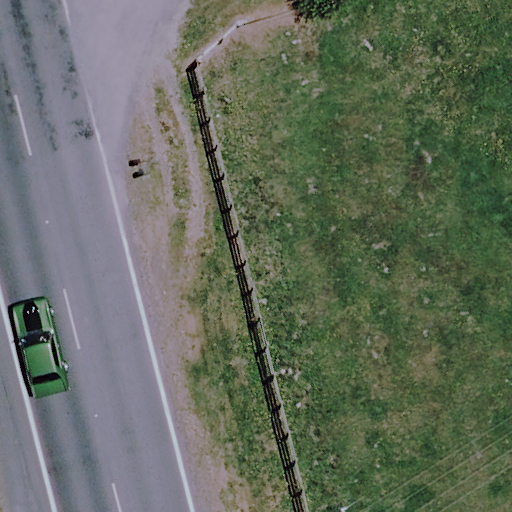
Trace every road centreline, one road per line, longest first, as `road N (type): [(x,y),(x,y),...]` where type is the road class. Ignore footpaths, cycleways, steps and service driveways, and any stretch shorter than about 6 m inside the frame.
road 1 (tertiary): [(2,0),(133,511)]
road 2 (track): [(121,0),(44,163)]
